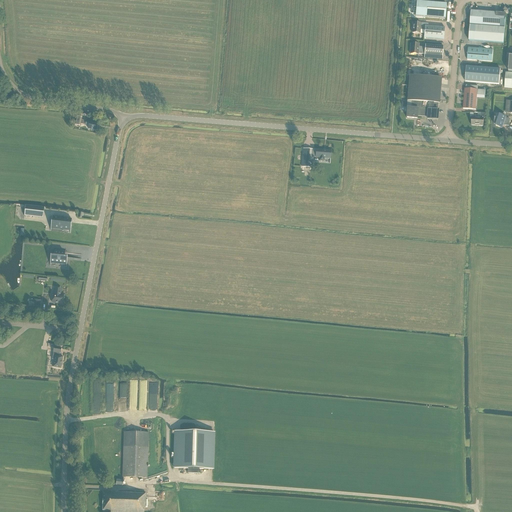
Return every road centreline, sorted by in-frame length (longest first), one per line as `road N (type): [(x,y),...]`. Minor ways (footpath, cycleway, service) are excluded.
road 1 (tertiary): [(63,511),(71,379),(123,120)]
road 2 (tertiary): [(448,140),(147,115),(123,120)]
road 3 (unclassified): [(123,120),(104,109),(27,96),(0,60)]
road 4 (unclassified): [(448,140),(464,0)]
